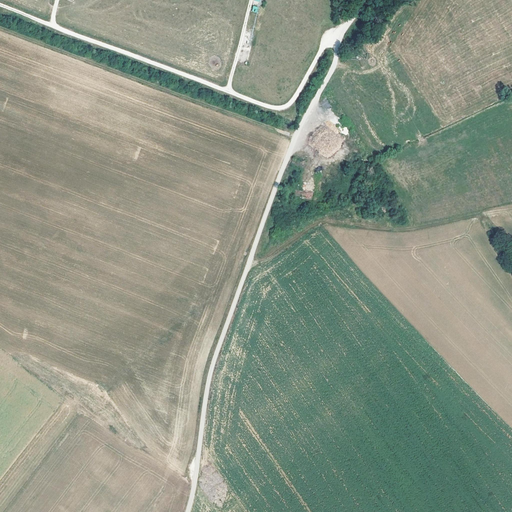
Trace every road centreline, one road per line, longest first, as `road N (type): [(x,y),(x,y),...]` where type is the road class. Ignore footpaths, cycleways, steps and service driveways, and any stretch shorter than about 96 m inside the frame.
road 1 (unclassified): [(187,511),(212,365),(296,135),(335,55)]
road 2 (track): [(338,42),(323,48),(295,97),(278,109),(0,4)]
road 3 (track): [(296,135),(0,24)]
